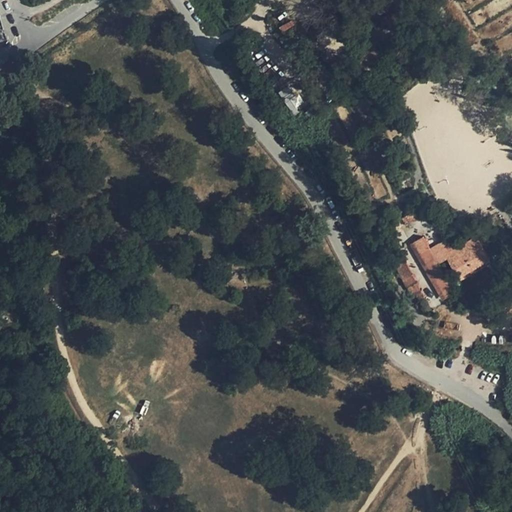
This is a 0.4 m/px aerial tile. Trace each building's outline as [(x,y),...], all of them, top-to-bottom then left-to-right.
[(295,88),(282,94),(292,113),(305,106),(295,88)] [(413,212),(402,218),(406,226),(417,220),(413,212)] [(380,223),(382,228),(396,221),(393,216),(380,223)] [(395,242),(393,237),(391,233),(400,228),(396,221),(382,228),(385,233),(380,236),(385,246),(395,242)] [(402,232),(400,228),(391,233),(393,237),(402,232)] [(454,294),(437,263),(435,260),(429,249),(423,237),(413,242),(445,299),(454,294)] [(446,240),(429,249),(435,260),(452,250),(446,240)] [(458,278),(489,261),(478,241),(473,243),(471,240),(462,244),(464,248),(446,258),(458,278)] [(441,301),(445,299),(413,242),(409,245),(441,301)] [(437,263),(446,258),(464,248),(462,244),(452,250),(435,260),(437,263)] [(398,248),(389,252),(411,298),(421,294),(398,248)] [(491,265),(489,261),(458,278),(459,281),(491,265)]
